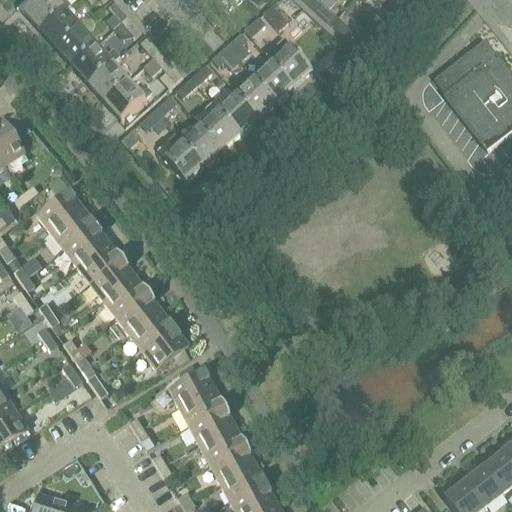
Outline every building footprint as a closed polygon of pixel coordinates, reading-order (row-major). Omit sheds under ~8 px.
[(41,35),(66,13),(71,8),(64,0),(58,5),(54,0),(42,0),(24,17),(41,35)] [(109,0),(83,0),(90,8),(98,2),(102,7),(110,0),(109,0)] [(298,0),(313,13),(320,6),(313,0),(298,0)] [(375,17),(380,12),(384,8),(391,0),(357,0),(375,17)] [(108,13),(121,28),(129,21),(115,6),(108,13)] [(334,19),(320,6),(313,13),(328,26),(334,19)] [(272,11),(263,18),(279,35),(287,28),(272,11)] [(41,35),(57,53),(81,31),(66,13),(41,35)] [(142,36),(129,21),(121,28),(135,43),(142,36)] [(259,22),(245,35),(251,43),(266,30),(259,22)] [(341,25),(334,32),(349,46),(356,39),(341,25)] [(57,53),(73,71),(97,49),(81,31),(57,53)] [(242,38),(227,51),(240,67),(250,58),(243,51),(248,46),(242,38)] [(140,49),(153,64),(161,57),(148,42),(140,49)] [(511,77),(486,43),(434,82),(445,98),(444,99),(487,155),(507,139),(511,144),(511,77)] [(73,71),(89,89),(114,67),(97,49),(73,71)] [(273,66),(294,91),(313,74),(291,50),(273,66)] [(231,75),(240,67),(227,51),(212,65),(218,72),(224,68),(231,75)] [(162,73),(153,64),(143,73),(152,82),(162,73)] [(273,66),(255,82),(276,107),(294,91),(273,66)] [(89,89),(105,107),(130,85),(114,67),(89,89)] [(206,70),(191,83),(198,91),(212,77),(206,70)] [(167,79),(175,89),(183,82),(173,73),(167,79)] [(254,83),(247,89),(237,98),(258,123),(276,107),(255,82),(254,83)] [(198,91),(191,83),(176,96),(183,104),(198,91)] [(130,85),(105,107),(121,125),(146,103),(139,95),(130,85)] [(237,98),(219,115),(240,139),(258,123),(237,98)] [(155,115),(162,123),(177,109),(170,102),(155,115)] [(155,115),(141,128),(147,136),(162,123),(155,115)] [(219,115),(201,131),(222,156),(240,139),(219,115)] [(4,126),(17,147),(30,140),(13,120),(4,126)] [(2,123),(0,124),(0,160),(5,169),(24,158),(17,147),(4,126),(2,123)] [(222,156),(201,131),(183,147),(204,172),(222,156)] [(168,145),(175,154),(165,163),(186,188),(204,172),(183,147),(175,138),(168,145)] [(32,192),(22,199),(28,206),(37,199),(32,192)] [(48,237),(81,213),(67,195),(35,220),(48,237)] [(28,206),(22,199),(13,206),(19,213),(28,206)] [(62,255),(94,230),(81,213),(48,237),(62,255)] [(108,248),(94,230),(62,255),(75,272),(108,248)] [(121,265),(108,248),(75,272),(88,290),(121,265)] [(121,265),(88,290),(102,307),(134,283),(121,265)] [(19,287),(26,282),(20,273),(13,278),(19,287)] [(33,292),(26,282),(19,287),(26,297),(33,292)] [(148,300),(134,283),(102,307),(115,325),(148,300)] [(12,302),(18,311),(25,307),(19,297),(12,302)] [(148,300),(115,325),(129,343),(161,318),(148,300)] [(32,316),(25,307),(18,311),(24,321),(32,316)] [(44,323),(51,319),(45,309),(38,314),(44,323)] [(175,335),(161,318),(129,343),(142,360),(175,335)] [(58,328),(51,319),(44,323),(50,333),(58,328)] [(43,348),(50,343),(43,333),(36,338),(43,348)] [(187,351),(175,335),(142,360),(154,376),(187,351)] [(56,352),(50,343),(43,348),(49,357),(56,352)] [(62,350),(68,359),(75,354),(69,345),(62,350)] [(82,364),(75,354),(68,359),(75,369),(82,364)] [(61,374),(67,384),(74,379),(68,369),(61,374)] [(166,394),(177,414),(213,394),(202,375),(166,394)] [(81,388),(74,379),(67,384),(73,393),(81,388)] [(93,395),(100,390),(93,381),(86,385),(93,395)] [(106,400),(100,390),(93,395),(99,405),(106,400)] [(223,413),(213,394),(177,414),(187,433),(223,413)] [(0,426),(14,417),(3,398),(0,400),(0,426)] [(187,433),(198,452),(234,433),(223,413),(187,433)] [(0,452),(26,436),(14,417),(0,426),(0,452)] [(135,424),(127,429),(133,438),(141,434),(135,424)] [(245,452),(234,433),(198,452),(209,472),(245,452)] [(141,434),(133,438),(139,448),(146,443),(141,434)] [(511,450),(503,458),(511,469),(511,450)] [(219,491),(255,472),(245,452),(209,472),(219,491)] [(511,491),(511,469),(503,458),(484,472),(504,498),(511,491)] [(158,460),(150,465),(156,475),(164,470),(158,460)] [(164,470),(156,475),(162,485),(170,480),(164,470)] [(265,490),(255,472),(219,491),(229,510),(265,490)] [(484,472),(465,487),(483,511),(486,511),(504,498),(484,472)] [(483,511),(465,487),(446,502),(453,511),(483,511)] [(265,490),(229,510),(230,511),(271,511),(276,510),(265,490)] [(185,498),(175,505),(179,511),(189,506),(185,498)] [(74,511),(37,501),(33,511),(74,511)]
